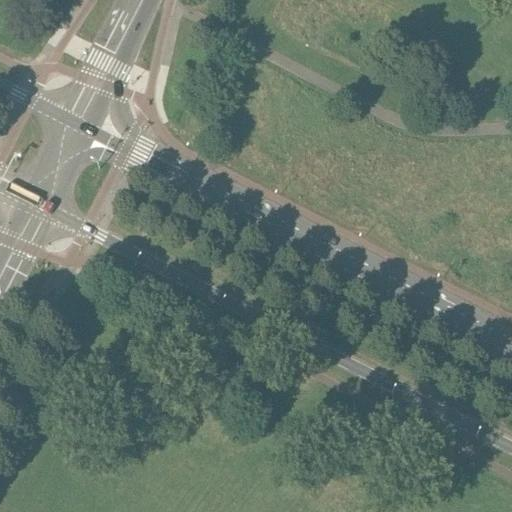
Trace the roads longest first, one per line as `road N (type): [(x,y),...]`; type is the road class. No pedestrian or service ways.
road 1 (primary): [(37,204),(511,447)]
road 2 (primary): [(511,349),(76,125)]
road 3 (tertiary): [(140,0),(76,125)]
